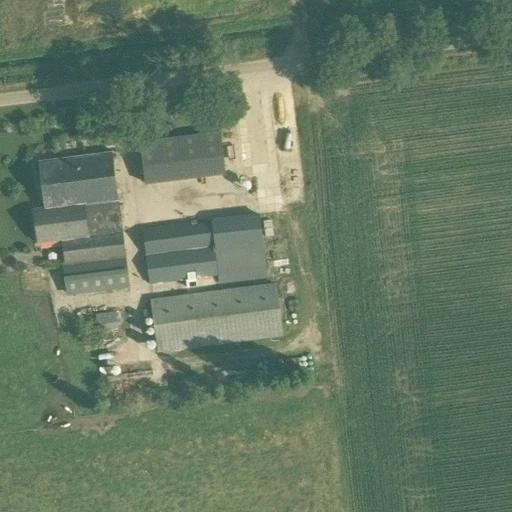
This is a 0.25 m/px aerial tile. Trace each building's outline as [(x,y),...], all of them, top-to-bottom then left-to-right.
[(146,185),(225,175),(220,132),(140,142),(146,185)] [(46,211),(119,202),(113,152),(39,161),(45,209),(46,211)] [(46,211),(45,209),(33,210),(37,244),(63,241),(66,266),(64,266),(68,295),(130,287),(119,202),(46,211)] [(268,279),(259,214),(142,229),(149,286),(218,277),(219,285),(268,279)] [(161,353),(284,337),(277,285),(154,301),(161,353)] [(99,333),(118,330),(115,312),(97,315),(99,333)]
